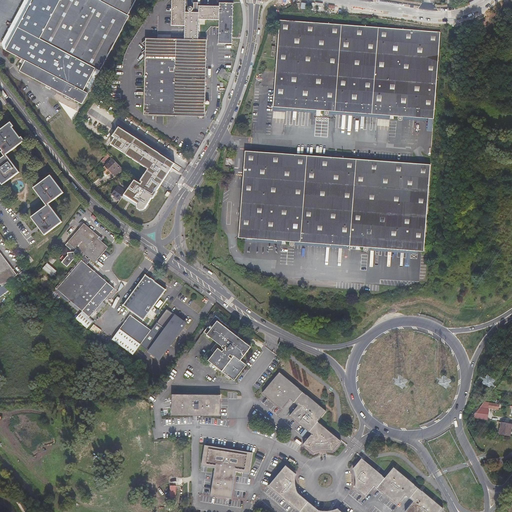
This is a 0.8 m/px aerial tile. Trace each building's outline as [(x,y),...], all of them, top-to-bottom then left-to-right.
[(4,50),(5,51),(32,0),(24,0),(2,43),(4,50)] [(128,16),(97,0),(32,0),(5,51),(27,62),(21,73),(82,105),(129,17),(128,16)] [(97,0),(128,16),(135,0),(97,0)] [(219,33),(220,33),(219,45),(233,45),(233,29),(233,4),(219,4),(219,7),(199,6),(199,10),(193,10),(192,9),(192,8),(191,7),(190,6),(189,6),(188,7),(187,8),(187,9),(187,10),(188,10),(189,12),(185,12),(185,0),(171,0),(171,26),(185,26),(184,40),(147,39),(142,45),(146,49),(146,50),(142,54),(147,59),(146,115),(206,116),(207,40),(199,40),(199,39),(198,39),(198,20),(219,21),(219,33)] [(438,35),(276,23),(270,110),(322,114),(322,116),(322,117),(323,118),(324,118),(325,118),(325,117),(326,116),(326,114),(396,119),(396,122),(397,123),(398,124),(399,124),(400,123),(400,122),(400,120),(432,122),(438,35)] [(223,70),(218,77),(223,80),(228,73),(223,70)] [(12,121),(0,130),(0,145),(3,150),(2,151),(5,156),(0,159),(0,182),(2,185),(20,172),(7,154),(26,141),(23,136),(21,138),(13,127),(15,126),(12,121)] [(385,123),(360,121),(358,140),(383,142),(385,123)] [(119,126),(113,135),(115,137),(110,143),(123,151),(122,151),(148,168),(139,182),(134,179),(124,194),(137,204),(136,206),(138,209),(141,210),(144,209),(151,198),(152,198),(157,191),(175,164),(160,154),(119,126)] [(108,152),(101,160),(103,162),(110,155),(108,152)] [(428,168),(243,155),(236,242),(288,246),(288,248),(288,249),(288,250),(289,250),(290,251),(291,251),(291,250),(292,249),(292,248),(292,246),(361,251),(361,253),(361,254),(362,255),(363,256),(364,256),(365,255),(366,254),(366,253),(366,251),(422,255),(428,168)] [(122,167),(112,157),(105,164),(108,167),(107,168),(108,170),(110,169),(115,174),(122,167)] [(51,176),(34,189),(46,206),(30,217),(43,236),(62,224),(48,205),(64,194),(51,176)] [(111,194),(120,200),(124,194),(126,192),(117,186),(111,194)] [(89,257),(91,259),(94,262),(108,247),(102,241),(99,238),(100,237),(87,224),(84,222),(82,223),(84,225),(82,226),(67,243),(71,248),(71,251),(68,252),(68,255),(62,261),(65,264),(70,264),(74,259),(75,257),(75,251),(77,249),(84,255),(85,253),(87,255),(89,257)] [(138,261),(144,252),(140,249),(138,251),(130,246),(126,253),(138,261)] [(0,253),(0,285),(1,286),(0,287),(0,296),(6,292),(2,286),(16,275),(0,253)] [(81,260),(86,264),(91,259),(89,257),(89,258),(86,256),(87,255),(85,253),(84,255),(80,259),(81,260)] [(55,288),(88,317),(113,288),(86,264),(81,260),(80,261),(78,263),(55,288)] [(55,272),(46,264),(41,270),(50,278),(55,272)] [(166,288),(146,274),(124,304),(144,318),(166,288)] [(92,322),(80,312),(74,318),(86,328),(92,322)] [(136,339),(146,325),(130,314),(120,327),(136,339)] [(151,329),(150,328),(140,342),(159,356),(181,327),(162,314),(151,329)] [(239,333),(215,315),(209,323),(212,326),(211,328),(208,326),(204,331),(216,341),(211,349),(214,352),(208,359),(234,379),(246,364),(240,359),(251,346),(237,335),(239,333)] [(100,331),(92,325),(88,330),(96,336),(100,331)] [(140,342),(150,328),(146,325),(136,339),(140,342)] [(298,388),(279,372),(262,392),(281,408),(290,399),(297,405),(289,415),(308,431),(311,433),(302,443),(312,452),(316,451),(320,450),(322,450),(324,450),(327,450),(331,450),(340,440),(317,421),(325,410),(306,394),(298,388)] [(220,394),(172,393),(171,414),(220,415),(220,394)] [(479,409),(478,419),(487,421),(488,410),(479,409)] [(501,423),(499,435),(510,437),(511,424),(501,423)] [(252,451),(204,443),(201,464),(204,465),(214,466),(209,493),(230,497),(235,470),(248,472),(252,451)] [(381,475),(360,458),(352,467),(353,471),(354,475),(354,481),(353,487),(364,495),(373,485),(375,487),(396,504),(404,495),(411,501),(403,511),(404,511),(436,511),(441,507),(420,490),(420,491),(412,484),(412,483),(392,467),(383,477),(381,475)] [(295,472),(285,464),(267,485),(288,502),(300,511),(341,511),(336,507),(330,509),(327,509),(323,509),(317,509),(308,501),(296,491),(295,488),(295,483),(294,477),(295,472)]
